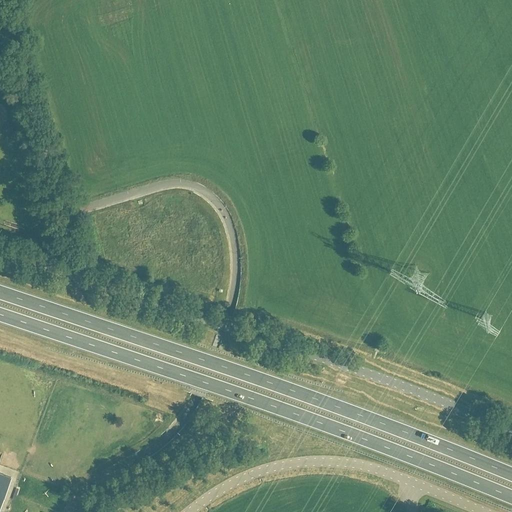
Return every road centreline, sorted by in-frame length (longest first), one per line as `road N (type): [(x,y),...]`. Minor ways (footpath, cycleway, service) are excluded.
road 1 (trunk): [(511,474),(0,291)]
road 2 (trunk): [(0,314),(511,496)]
road 3 (unclassified): [(511,430),(71,275)]
road 4 (unclassified): [(484,511),(357,462),(322,460),(241,479),(189,511)]
road 5 (unclassified): [(71,275),(75,245),(0,1)]
